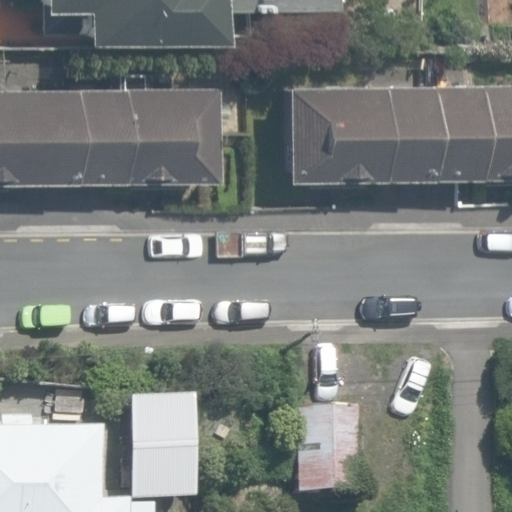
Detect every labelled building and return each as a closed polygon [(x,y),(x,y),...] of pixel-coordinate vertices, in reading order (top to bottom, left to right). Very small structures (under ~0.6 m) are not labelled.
[(71,3),(72,37),(206,36),(206,1),(313,1),(312,0),(29,0),(29,3),(71,3)] [(511,80),(418,82),(418,174),(511,172),(511,80)] [(278,177),(418,174),(418,82),(277,84),(278,177)] [(63,85),(64,178),(203,176),(201,83),(63,85)] [(0,178),(64,178),(63,85),(0,85),(0,178)] [(116,394),(118,496),(173,495),(172,394),(116,394)] [(285,408),(287,495),(351,493),(349,407),(285,408)] [(0,511),(161,511),(162,507),(137,508),(137,504),(112,505),(110,431),(39,432),(39,418),(8,419),(8,430),(0,430),(0,511)]
